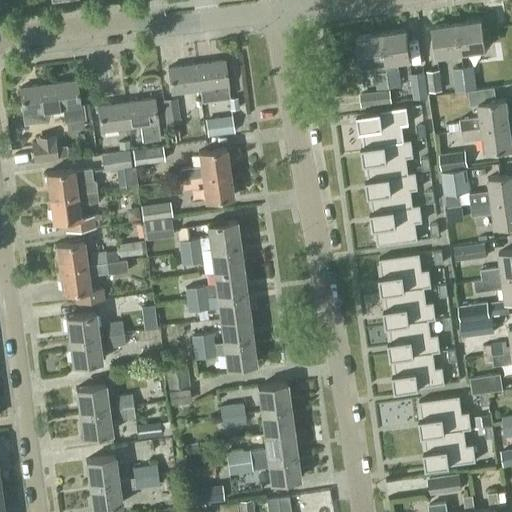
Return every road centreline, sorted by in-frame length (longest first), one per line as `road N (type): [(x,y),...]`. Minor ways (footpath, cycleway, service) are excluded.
road 1 (residential): [(362,511),(273,9)]
road 2 (residential): [(0,39),(273,9)]
road 3 (residential): [(38,511),(3,264)]
